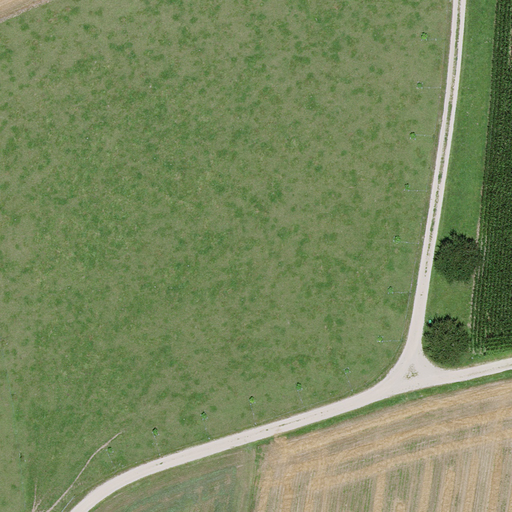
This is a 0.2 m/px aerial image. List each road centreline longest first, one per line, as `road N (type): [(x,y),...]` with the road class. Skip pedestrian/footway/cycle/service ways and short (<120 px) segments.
road 1 (track): [(413,382),(456,0)]
road 2 (track): [(75,511),(123,478),(413,382)]
